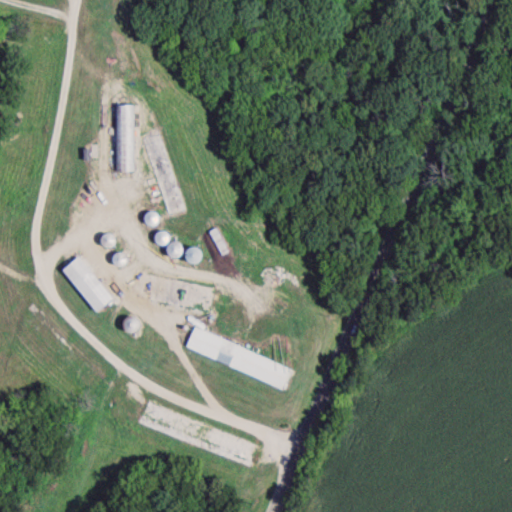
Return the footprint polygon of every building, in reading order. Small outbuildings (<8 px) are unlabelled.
[(137,174),(137,107),(115,107),(115,174),(137,174)] [(188,212),(163,136),(144,142),(169,219),(188,212)] [(160,228),(162,217),(148,214),(146,225),(160,228)] [(191,266),(205,263),(202,248),(187,251),(186,243),(172,246),(175,262),(190,258),(191,266)] [(65,273),(101,315),(116,301),(81,260),(65,273)] [(213,317),(217,288),(138,275),(133,304),(213,317)] [(142,335),(142,320),(125,320),(125,335),(142,335)] [(187,351),(288,392),(297,371),(196,330),(187,351)] [(261,446),(150,405),(141,428),(253,469),(261,446)]
